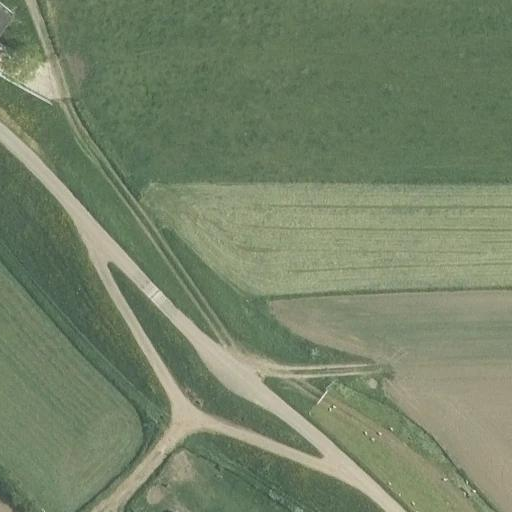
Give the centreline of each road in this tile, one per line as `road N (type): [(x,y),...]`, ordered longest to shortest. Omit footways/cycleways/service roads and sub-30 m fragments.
road 1 (track): [(28,0),(87,148),(203,313),(223,364),(264,366),(384,431),(471,511)]
road 2 (unclassified): [(0,131),(223,364),(396,511)]
road 3 (track): [(183,414),(140,486),(108,511)]
